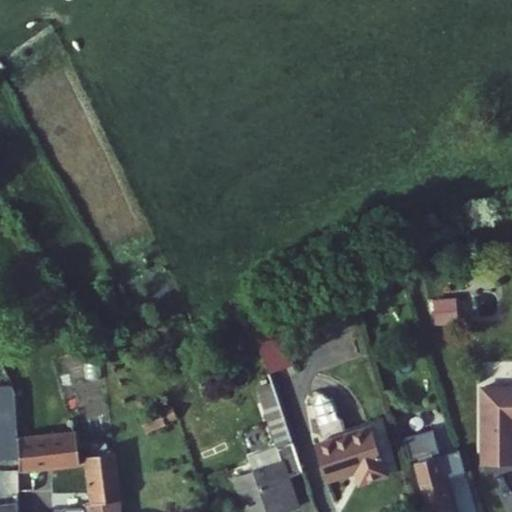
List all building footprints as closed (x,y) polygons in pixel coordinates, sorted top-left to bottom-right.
[(272,293),(248,304),(268,365),(292,356),(272,293)] [(459,297),(433,298),(434,318),(460,316),(459,297)] [(299,470),(269,382),(254,387),(276,460),(233,475),(246,511),(274,511),(296,505),(286,474),(299,470)] [(511,385),(482,385),(482,462),(511,462),(511,385)] [(16,432),(15,387),(0,387),(0,463),(17,463),(16,432)] [(162,405),(140,409),(144,427),(164,422),(164,419),(175,416),(174,403),(163,407),(162,405)] [(76,428),(16,432),(17,463),(17,494),(28,494),(28,487),(35,487),(33,464),(78,459),(76,428)] [(373,433),(318,450),(328,484),(357,475),(361,487),(387,478),(373,433)] [(458,447),(435,453),(441,475),(464,468),(458,447)] [(87,450),(91,497),(97,496),(120,494),(116,449),(87,450)] [(419,482),(427,511),(451,511),(441,475),(435,453),(414,459),(419,482)] [(419,482),(414,459),(404,461),(411,484),(419,482)] [(122,511),(120,494),(97,496),(98,511),(122,511)] [(98,511),(97,496),(91,497),(84,500),(73,508),(72,511),(98,511)] [(0,501),(0,511),(17,511),(18,500),(0,501)]
